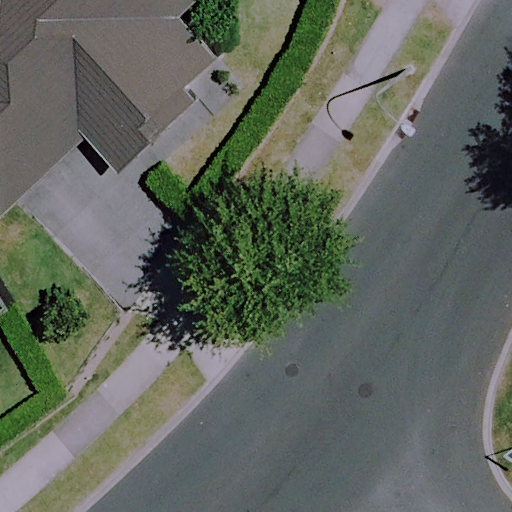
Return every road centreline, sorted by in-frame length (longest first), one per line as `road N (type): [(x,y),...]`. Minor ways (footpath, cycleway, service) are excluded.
road 1 (tertiary): [(327,412),(511,129)]
road 2 (residential): [(454,511),(327,412)]
road 3 (tertiary): [(225,511),(327,412)]
